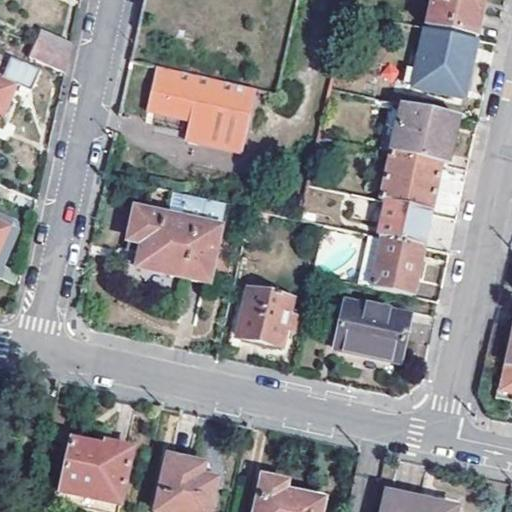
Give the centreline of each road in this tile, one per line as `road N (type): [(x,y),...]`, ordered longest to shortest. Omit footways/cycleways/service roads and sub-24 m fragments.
road 1 (residential): [(439,434),(34,348)]
road 2 (residential): [(34,348),(111,0)]
road 3 (residential): [(511,108),(439,434)]
